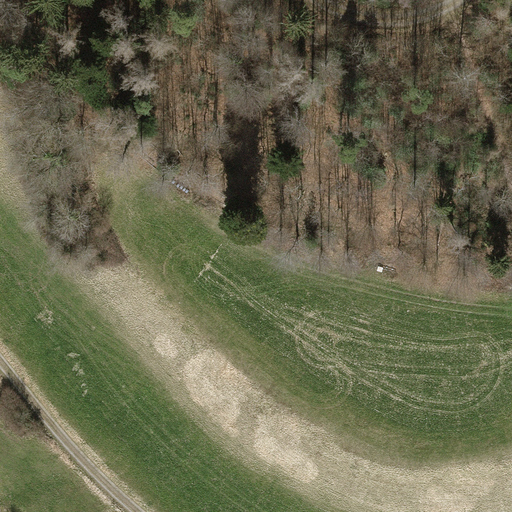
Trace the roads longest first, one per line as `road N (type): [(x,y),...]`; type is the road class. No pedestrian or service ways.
road 1 (track): [(0,364),(76,458),(137,511)]
road 2 (track): [(461,0),(387,20),(313,0)]
